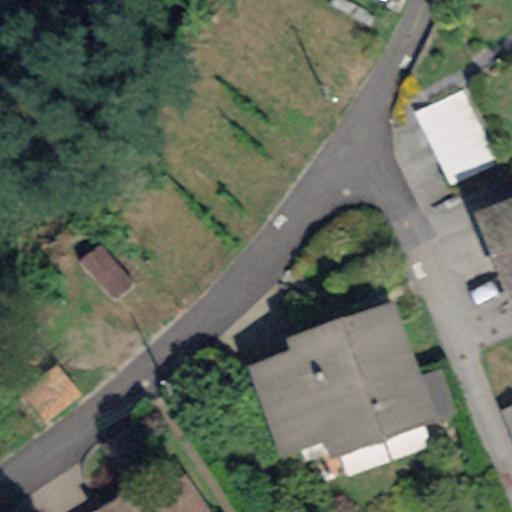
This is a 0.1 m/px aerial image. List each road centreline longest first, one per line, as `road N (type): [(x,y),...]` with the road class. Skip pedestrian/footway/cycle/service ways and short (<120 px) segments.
road 1 (residential): [(0,491),(76,439),(186,344),(252,275),(361,130)]
road 2 (residential): [(511,479),(361,130)]
road 3 (residential): [(361,130),(422,0)]
